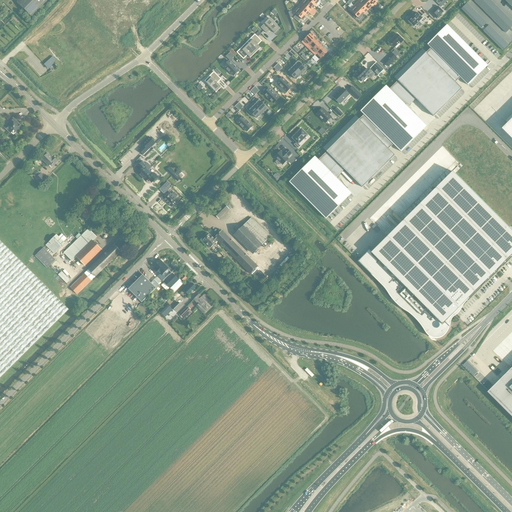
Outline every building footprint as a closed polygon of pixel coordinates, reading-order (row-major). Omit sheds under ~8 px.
[(1,0),(0,0),(0,5),(2,8),(0,10),(0,11),(3,15),(9,8),(1,0)] [(17,0),(16,2),(31,17),(47,0),(17,0)] [(307,0),(303,0),(301,3),(314,14),(316,11),(313,9),(315,6),(307,0)] [(372,6),(365,0),(360,0),(359,1),(368,10),(372,6)] [(368,10),(359,1),(354,6),(363,15),(364,14),(368,10)] [(301,3),(297,7),(307,15),(309,13),(312,16),(314,14),(301,3)] [(363,15),(354,6),(350,10),(359,19),(363,15)] [(297,7),(293,12),(303,20),(307,15),(297,7)] [(438,7),(431,13),(437,19),(443,12),(438,7)] [(423,14),(421,17),(417,13),(408,22),(414,27),(419,22),(422,25),(428,19),(423,14)] [(274,33),(280,28),(270,18),(261,28),(266,33),(270,29),(274,33)] [(431,48),(426,53),(455,82),(460,77),(468,85),(487,66),(484,63),(447,25),(427,44),(431,48)] [(312,33),(302,42),(306,47),(315,38),(313,35),(314,35),(312,33)] [(258,45),(262,41),(255,34),(246,43),(255,53),(260,48),(258,45)] [(397,34),(389,42),(394,48),(399,43),(401,44),(404,41),(397,34)] [(315,38),(306,47),(311,51),(320,42),(315,38)] [(320,42),(311,51),(315,55),(324,46),(320,42)] [(250,58),(255,53),(246,43),(237,52),(243,59),(247,55),(250,58)] [(315,55),(312,58),(316,62),(319,59),(319,60),(328,51),(324,46),(315,55)] [(398,81),(389,89),(407,107),(416,99),(434,117),(461,89),(455,82),(426,53),(422,49),(394,77),(398,81)] [(292,50),(290,52),(294,56),(296,58),(298,56),(296,54),(292,50)] [(392,53),(384,62),(388,66),(396,58),(392,53)] [(52,57),(43,65),(46,68),(55,60),(52,57)] [(233,76),(239,71),(229,61),(224,66),(233,76)] [(301,75),(306,69),(298,62),(293,66),(301,75)] [(377,63),(370,69),(377,76),(378,76),(381,72),(384,70),(377,63)] [(301,75),(293,66),(292,65),(286,70),(296,80),(301,75)] [(361,82),(369,73),(363,67),(360,69),(360,68),(356,72),(357,73),(355,75),(361,82)] [(217,83),(221,79),(214,72),(204,81),(216,92),(221,87),(217,83)] [(285,94),(292,87),(282,77),(277,83),(283,88),(281,90),(285,94)] [(364,115),(359,120),(388,149),(393,144),(401,152),(426,126),(407,107),(389,89),(386,86),(360,111),(364,115)] [(353,87),(348,91),(355,98),(360,94),(353,87)] [(273,104),(279,98),(269,88),(264,94),(273,104)] [(340,104),(349,95),(343,88),(339,92),(337,94),(333,97),(340,104)] [(262,113),(267,108),(258,99),(252,104),(262,113)] [(257,119),(262,113),(252,104),(247,109),(257,119)] [(332,113),(329,115),(323,108),(316,114),(325,123),(331,117),(333,119),(336,117),(332,113)] [(355,116),(323,148),(327,152),(344,170),(362,187),(395,155),(388,149),(359,120),(355,116)] [(247,132),(252,126),(242,117),(237,122),(247,132)] [(511,118),(501,129),(511,139),(511,118)] [(13,119),(4,127),(10,133),(13,131),(15,133),(19,129),(20,130),(22,127),(20,125),(19,125),(13,119)] [(172,119),(166,125),(168,127),(166,130),(172,136),(169,139),(173,143),(180,137),(175,132),(180,128),(172,119)] [(301,129),(293,138),(296,142),(294,145),(298,149),(301,146),(298,144),(307,135),(301,129)] [(149,137),(143,143),(144,145),(145,144),(149,149),(155,143),(149,137)] [(144,145),(139,150),(143,155),(149,149),(145,144),(144,145)] [(287,158),(291,154),(287,149),(284,152),(284,153),(283,154),(281,151),(275,157),(283,165),(288,159),(287,158)] [(315,157),(289,182),(326,219),(351,194),(336,178),(344,170),(327,152),(318,160),(315,157)] [(53,157),(52,158),(47,153),(42,159),(49,166),(51,164),(53,166),(58,162),(53,157)] [(142,161),(137,166),(140,169),(137,173),(142,178),(149,171),(152,167),(147,163),(145,165),(142,161)] [(166,170),(172,176),(173,177),(176,180),(177,182),(181,178),(180,176),(175,172),(174,172),(170,167),(166,170)] [(149,171),(142,178),(142,180),(143,181),(145,181),(149,178),(152,181),(157,177),(153,173),(152,174),(149,171)] [(369,250),(358,261),(373,276),(378,281),(383,287),(396,304),(413,316),(418,322),(420,324),(422,327),(423,329),(425,332),(427,334),(429,336),(431,338),(434,338),(435,339),(437,339),(440,338),(443,337),(445,335),(447,332),(448,330),(450,327),(451,327),(450,326),(445,322),(457,310),(467,300),(511,255),(511,231),(452,172),(379,245),(371,252),(369,250)] [(41,182),(45,178),(41,173),(37,177),(41,182)] [(168,182),(161,188),(166,193),(166,192),(166,193),(167,193),(162,197),(172,207),(178,201),(175,198),(177,196),(174,192),(172,195),(168,191),(168,192),(168,191),(167,191),(171,188),(169,186),(170,185),(168,182)] [(219,219),(229,209),(224,204),(214,214),(219,219)] [(81,208),(78,211),(80,213),(82,210),(89,217),(93,213),(85,205),(82,209),(81,208)] [(257,210),(244,223),(283,262),(296,249),(257,210)] [(81,236),(73,244),(64,253),(72,261),(76,257),(85,266),(102,250),(93,241),(97,237),(88,229),(84,233),(82,231),(79,233),(81,236)] [(249,258),(230,239),(222,230),(214,238),(214,237),(213,238),(211,236),(209,234),(203,240),(210,248),(217,241),(250,274),(258,267),(249,258)] [(65,243),(63,241),(66,238),(62,234),(59,237),(56,235),(46,245),(54,254),(65,243)] [(89,269),(70,287),(77,294),(95,277),(121,252),(131,242),(124,235),(114,245),(88,269),(89,269)] [(0,241),(0,377),(68,310),(0,241)] [(47,268),(55,260),(43,248),(35,256),(47,268)] [(159,260),(151,269),(164,282),(165,281),(164,280),(169,274),(170,275),(169,275),(170,276),(173,274),(159,260)] [(169,274),(164,280),(165,281),(164,282),(170,288),(178,279),(173,274),(170,276),(169,275),(170,275),(169,274)] [(156,288),(153,285),(143,275),(129,289),(142,302),(156,288)] [(188,285),(183,290),(188,295),(196,287),(192,283),(189,286),(188,285)] [(207,311),(212,305),(203,296),(202,297),(199,295),(194,299),(197,302),(198,301),(207,311)] [(175,311),(181,305),(177,301),(172,307),(175,311)] [(511,367),(500,379),(488,391),(511,415),(511,367)]
